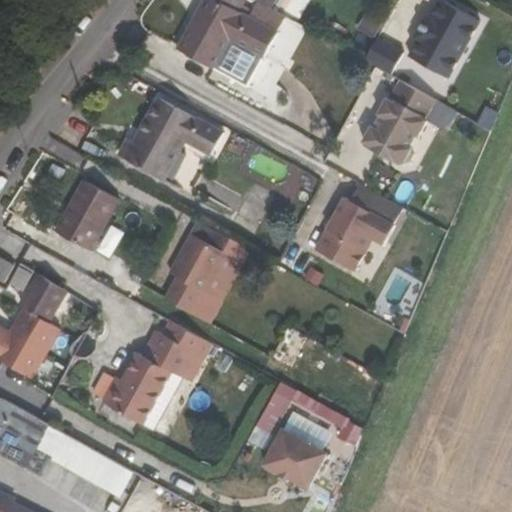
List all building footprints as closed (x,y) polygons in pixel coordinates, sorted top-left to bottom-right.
[(208,0),(179,53),(242,88),(257,59),(261,61),(276,34),(274,33),(283,15),(270,7),(267,5),(257,0),(248,18),(237,12),(243,0),(208,0)] [(256,0),(243,0),(237,12),(248,18),(257,0),(256,0)] [(450,80),(483,24),(445,1),(434,18),(431,16),(418,37),(422,40),(411,57),(450,80)] [(354,30),(372,40),(382,23),(364,12),(354,30)] [(365,60),(392,75),(404,53),(378,38),(365,60)] [(436,100),(401,80),(390,99),(387,98),(379,113),(381,115),(374,127),(372,126),(363,141),(365,142),(364,144),(400,165),(401,162),(403,164),(409,162),(413,154),(412,148),(410,147),(417,134),(419,136),(428,120),(425,119),(436,100)] [(227,131),(162,96),(136,141),(130,137),(120,155),(168,180),(190,141),(214,153),(227,131)] [(58,226),(93,246),(120,198),(84,179),(58,226)] [(404,206),(360,182),(351,199),(345,195),(317,248),(352,267),(353,266),(358,265),(365,253),(363,247),(370,234),(386,242),(396,223),(395,222),(404,206)] [(173,273),(206,292),(228,251),(194,233),(173,273)] [(0,277),(5,280),(15,263),(0,255),(0,277)] [(0,324),(0,357),(32,377),(62,326),(52,320),(69,289),(40,272),(21,303),(27,305),(19,320),(21,321),(15,333),(0,324)] [(173,317),(164,333),(198,352),(207,336),(173,317)] [(105,403),(155,430),(175,395),(164,389),(173,372),(184,377),(198,352),(164,333),(159,330),(146,355),(141,353),(126,380),(120,390),(114,387),(105,403)] [(198,352),(184,377),(193,383),(216,341),(207,336),(198,352)] [(173,372),(164,389),(175,395),(184,377),(173,372)] [(119,377),(114,387),(120,390),(126,380),(119,377)] [(274,436),(298,391),(281,382),(257,427),(274,436)] [(0,394),(0,442),(30,459),(38,446),(50,422),(42,418),(0,394)] [(296,408),(268,461),(313,484),(331,449),(319,442),(328,424),(296,408)] [(38,446),(53,454),(66,431),(50,422),(38,446)] [(75,466),(87,443),(66,431),(53,454),(75,466)] [(38,511),(0,491),(0,511),(38,511)]
